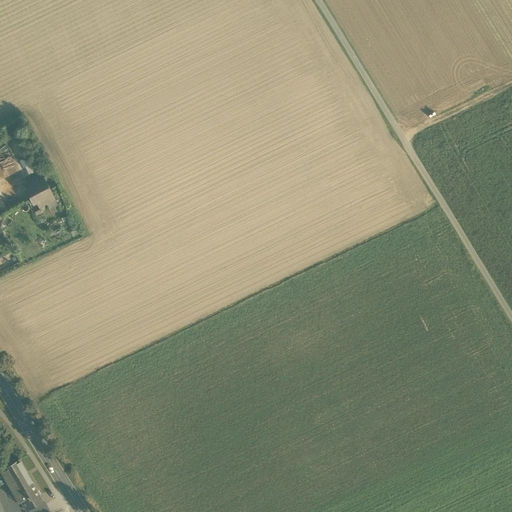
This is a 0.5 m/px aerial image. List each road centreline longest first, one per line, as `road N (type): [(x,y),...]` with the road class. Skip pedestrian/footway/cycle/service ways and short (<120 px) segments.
road 1 (track): [(318,0),(511,318)]
road 2 (primary): [(82,511),(0,382)]
road 3 (track): [(511,84),(402,137)]
